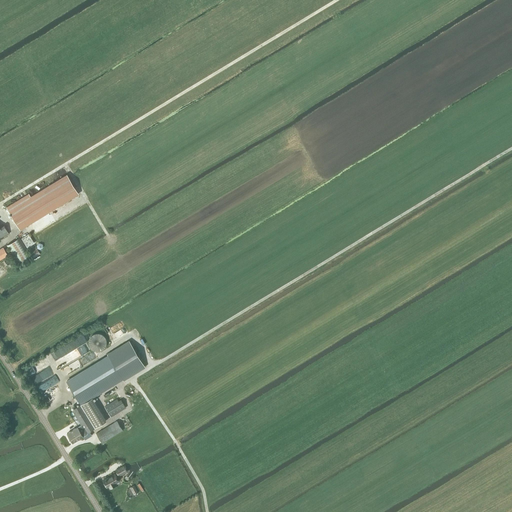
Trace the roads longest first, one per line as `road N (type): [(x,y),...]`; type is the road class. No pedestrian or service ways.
road 1 (track): [(511,148),(131,378),(202,489),(206,511)]
road 2 (track): [(109,239),(65,164),(336,0)]
road 3 (tertiary): [(99,511),(0,352)]
road 4 (track): [(152,365),(130,333),(60,376),(68,397),(39,416)]
